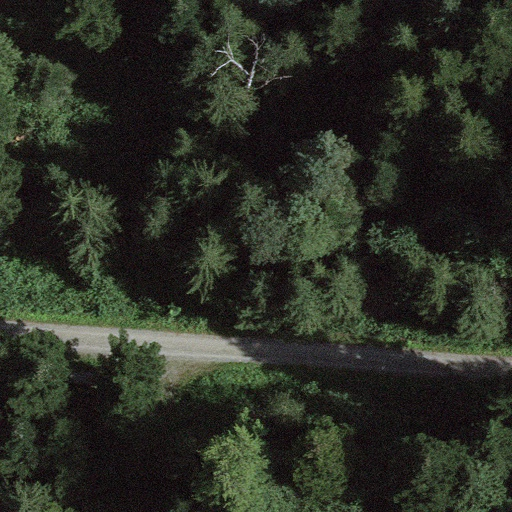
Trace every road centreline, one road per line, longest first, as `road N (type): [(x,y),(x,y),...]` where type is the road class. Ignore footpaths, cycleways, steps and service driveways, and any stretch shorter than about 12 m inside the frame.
road 1 (track): [(0,332),(511,375)]
road 2 (track): [(210,350),(165,511)]
